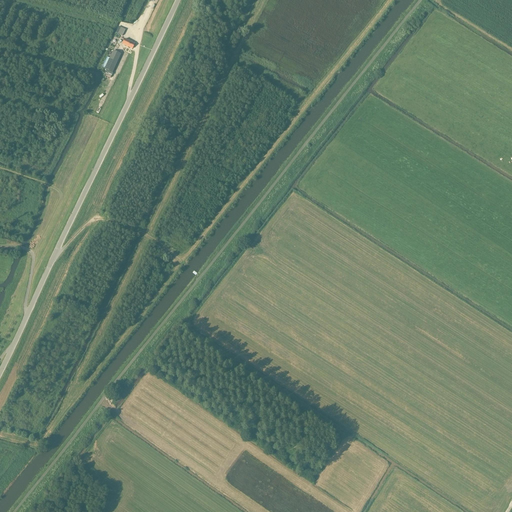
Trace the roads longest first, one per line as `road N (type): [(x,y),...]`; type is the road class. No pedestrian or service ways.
road 1 (unclassified): [(421,0),(14,511)]
road 2 (unclassified): [(0,375),(179,0)]
road 3 (track): [(22,442),(37,446),(181,262)]
road 4 (track): [(186,267),(142,233),(104,219),(89,222),(52,261)]
